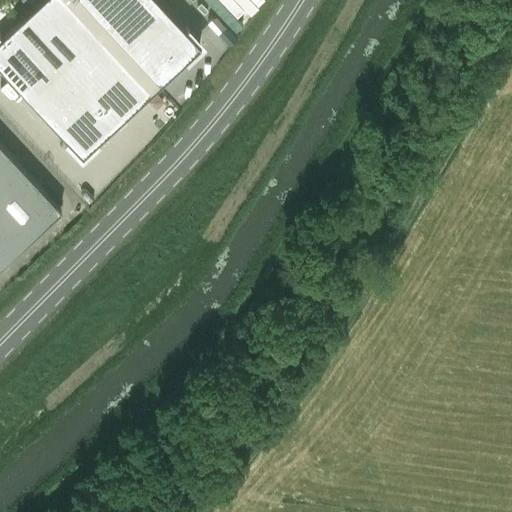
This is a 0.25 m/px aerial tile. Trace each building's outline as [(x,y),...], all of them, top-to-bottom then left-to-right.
[(76,0),(36,0),(0,34),(0,65),(25,93),(99,24),(76,0)] [(159,0),(76,0),(99,24),(127,54),(155,84),(199,43),(159,0)] [(99,24),(25,93),(53,123),(127,54),(99,24)] [(127,54),(53,123),(81,153),(155,84),(127,54)] [(0,263),(60,208),(0,144),(0,263)]
